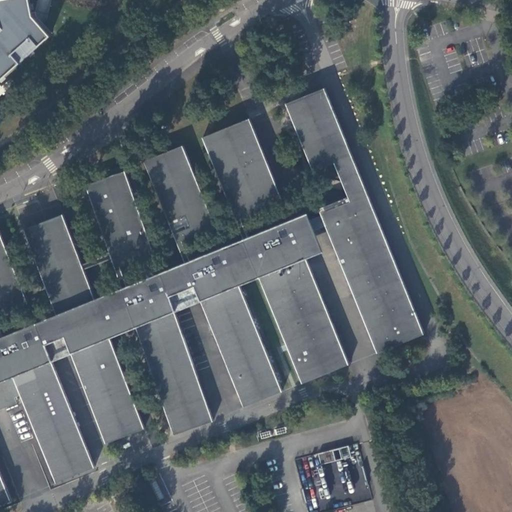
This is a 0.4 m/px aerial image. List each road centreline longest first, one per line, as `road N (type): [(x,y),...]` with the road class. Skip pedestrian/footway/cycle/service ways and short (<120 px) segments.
road 1 (unclassified): [(34,511),(224,430),(441,362),(301,0)]
road 2 (tertiary): [(396,0),(401,81),(426,178),(466,261),(511,325)]
road 3 (tertiary): [(0,194),(46,169),(215,37),(280,0)]
